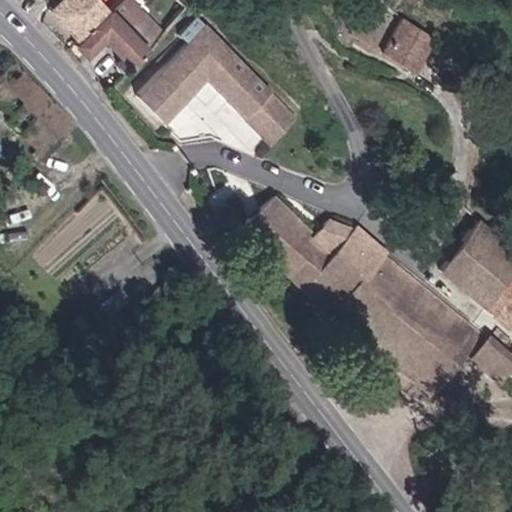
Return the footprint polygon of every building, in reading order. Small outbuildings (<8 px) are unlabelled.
[(50,13),(79,41),(111,9),(102,0),(44,0),(54,9),(50,13)] [(129,73),(170,32),(137,0),(120,0),(111,9),(79,41),(70,51),(83,64),(106,41),(125,60),(121,65),(129,73)] [(219,0),(233,13),(245,0),(219,0)] [(434,41),(376,3),(355,35),(355,36),(413,74),(434,41)] [(165,122),(208,81),(269,144),(299,116),(204,18),(132,87),(165,122)] [(22,133),(46,157),(77,126),(13,63),(0,76),(0,103),(11,115),(8,119),(22,133)] [(0,147),(4,151),(22,133),(8,119),(11,115),(0,103),(0,147)] [(479,331),(388,251),(360,227),(355,231),(330,217),(315,233),(277,195),(243,223),(225,202),(208,217),(226,240),(235,232),(337,310),(431,391),(479,331)] [(511,242),(483,218),(442,266),(511,325),(511,242)] [(76,335),(68,343),(76,353),(85,344),(76,335)] [(511,355),(490,337),(476,355),(503,377),(511,366),(511,355)] [(130,343),(102,368),(120,388),(148,362),(130,343)] [(455,446),(439,459),(448,470),(465,457),(455,446)]
